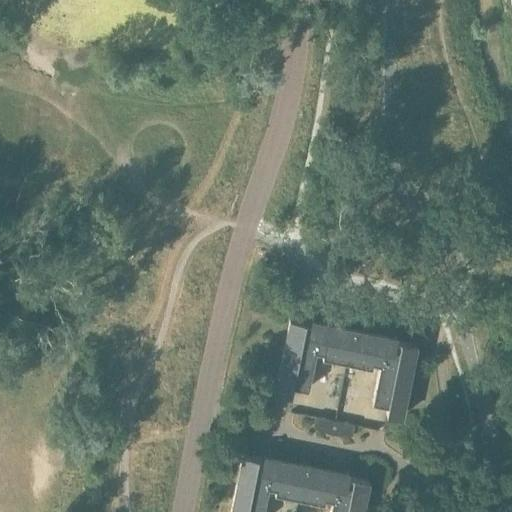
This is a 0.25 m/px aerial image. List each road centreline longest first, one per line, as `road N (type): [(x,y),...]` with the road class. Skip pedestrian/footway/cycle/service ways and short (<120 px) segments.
road 1 (unclassified): [(180,511),(221,318),(285,111),(295,0)]
road 2 (unclassified): [(392,511),(436,421),(435,337),(425,321),(319,299),(325,280)]
